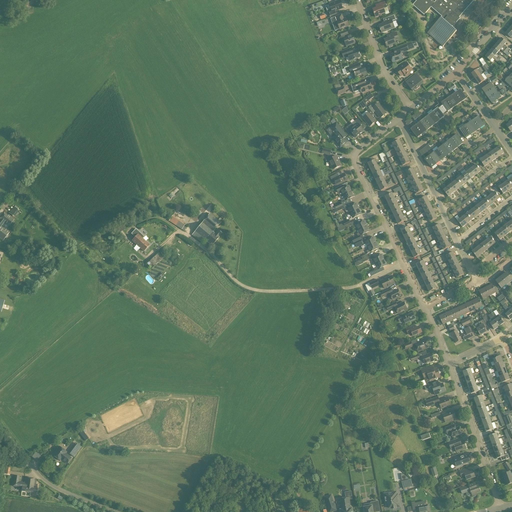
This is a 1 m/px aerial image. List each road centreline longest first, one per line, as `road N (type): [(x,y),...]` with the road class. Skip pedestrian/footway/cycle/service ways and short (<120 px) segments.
road 1 (unclassified): [(128,511),(54,484),(0,424)]
road 2 (residential): [(448,364),(500,508)]
road 3 (residential): [(410,108),(386,75),(357,0)]
